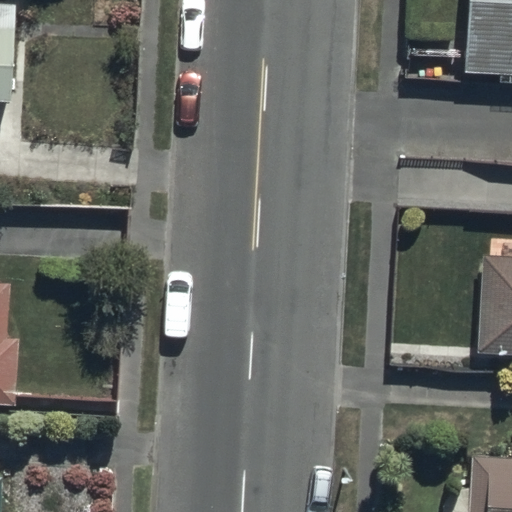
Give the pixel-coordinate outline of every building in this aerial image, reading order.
[(0,0),(0,111),(19,113),(27,0),(0,0)] [(511,0),(461,0),(460,65),(511,66),(511,0)] [(511,245),(482,243),(477,343),(511,345),(511,245)] [(9,265),(0,265),(0,392),(12,394),(15,322),(6,321),(9,265)] [(511,511),(511,445),(468,445),(468,477),(465,478),(463,478),(460,479),(458,480),(456,481),(454,482),(452,483),(450,485),(448,487),(446,488),(445,490),(444,492),(443,495),(442,497),(441,499),(440,501),(440,504),(440,506),(440,509),(440,511),(439,511),(511,511)]
